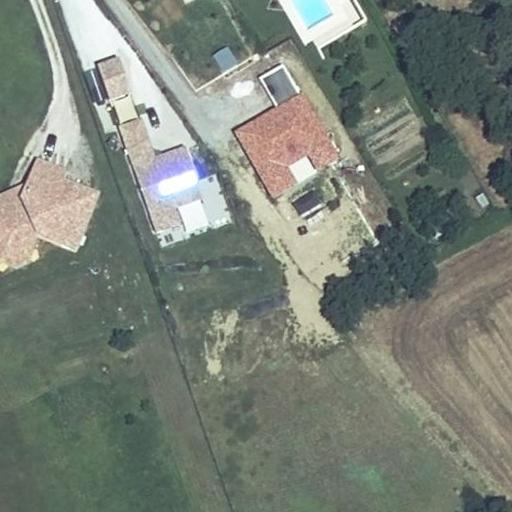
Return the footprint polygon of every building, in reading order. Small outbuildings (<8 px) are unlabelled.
[(110,104),(132,96),(121,64),(99,72),(110,104)] [(340,163),(286,68),(259,83),(278,116),(238,138),(273,201),(340,163)] [(155,163),(142,125),(120,132),(157,236),(180,228),(174,212),(204,202),(186,152),(155,163)] [(152,153),(155,163),(165,160),(152,153)] [(0,255),(39,238),(77,252),(98,196),(64,183),(67,173),(37,162),(27,187),(22,201),(13,205),(0,200),(0,255)] [(213,175),(198,181),(206,200),(221,194),(213,175)] [(0,200),(13,205),(22,201),(27,187),(0,199),(0,200)] [(221,199),(194,208),(199,223),(226,214),(221,199)] [(39,238),(0,255),(0,263),(17,271),(29,265),(39,238)]
